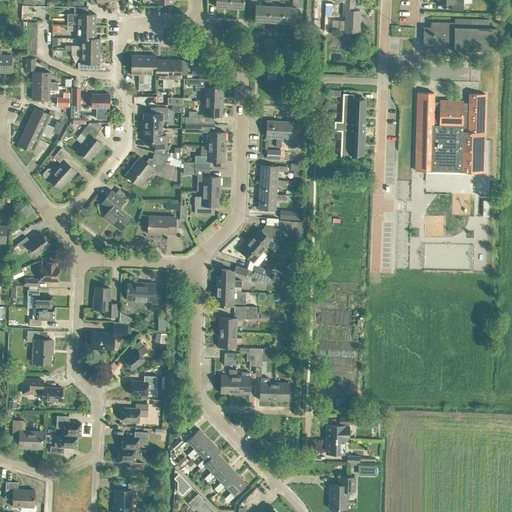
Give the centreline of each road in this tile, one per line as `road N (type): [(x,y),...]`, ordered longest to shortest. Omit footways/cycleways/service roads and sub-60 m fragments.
road 1 (residential): [(57,223),(124,150),(128,97),(117,77),(123,26),(196,20)]
road 2 (residential): [(196,264),(239,221),(241,73),(196,20)]
road 3 (residential): [(95,454),(99,400),(73,374),(81,260)]
road 4 (residential): [(379,181),(387,0)]
road 5 (residential): [(207,409),(195,384),(196,264)]
